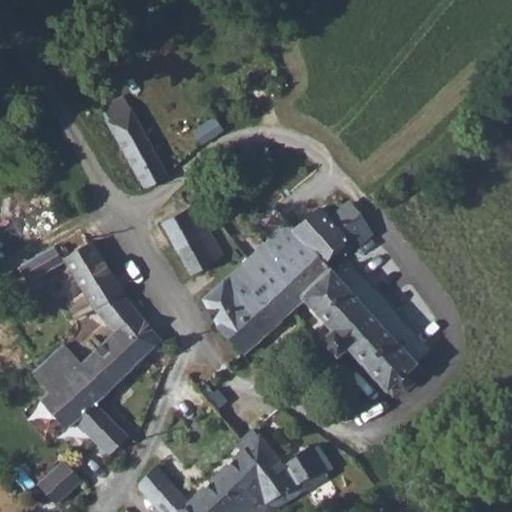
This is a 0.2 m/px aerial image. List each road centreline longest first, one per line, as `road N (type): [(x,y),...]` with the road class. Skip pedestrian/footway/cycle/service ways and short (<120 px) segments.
road 1 (track): [(191,333),(117,216),(207,157),(240,145),(288,148),(341,179),(446,328),(433,393),(353,452)]
road 2 (unclassified): [(0,0),(117,216)]
road 3 (track): [(0,275),(110,202)]
road 4 (track): [(191,333),(149,449)]
